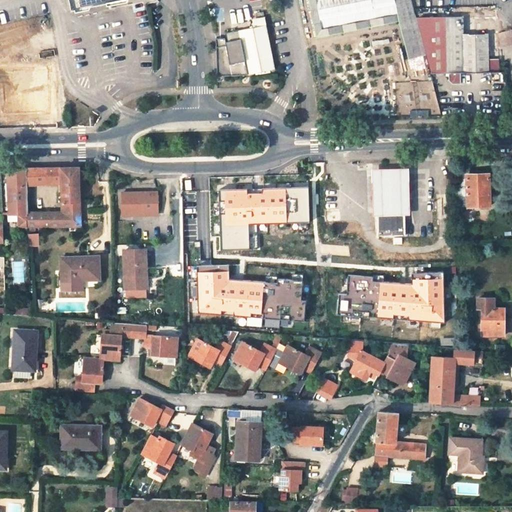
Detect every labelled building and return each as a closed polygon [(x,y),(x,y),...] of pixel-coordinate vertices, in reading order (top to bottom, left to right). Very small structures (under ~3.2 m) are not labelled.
[(70,0),(73,10),(120,0),(70,0)] [(324,36),(322,29),(316,0),(308,0),(316,38),(324,36)] [(316,0),(322,29),(397,14),(394,0),(316,0)] [(394,0),(397,14),(399,22),(409,60),(426,56),(410,0),(394,0)] [(322,29),(324,36),(399,22),(397,14),(322,29)] [(473,26),(473,17),(417,17),(431,72),(447,72),(449,72),(449,79),(453,83),(461,83),(461,72),(499,72),(498,33),(488,33),(474,33),(473,26)] [(274,69),(266,25),(239,30),(243,52),(217,55),(220,79),(274,69)] [(502,45),(511,42),(511,29),(498,32),(502,45)] [(50,68),(2,69),(3,112),(51,111),(50,68)] [(77,227),(81,227),(79,167),(24,168),(24,169),(25,186),(60,183),(61,211),(26,212),(26,214),(26,220),(26,227),(28,227),(69,227),(69,231),(77,231),(77,227)] [(7,169),(9,215),(26,214),(26,212),(25,186),(24,169),(7,169)] [(489,206),(489,170),(466,171),(467,206),(461,206),(461,213),(477,212),(477,206),(489,206)] [(158,216),(157,193),(122,194),(123,217),(158,216)] [(406,235),(405,215),(376,216),(377,236),(406,235)] [(39,246),(38,234),(28,234),(29,246),(39,246)] [(147,289),(145,250),(125,251),(126,290),(144,289),(147,289)] [(99,279),(99,256),(60,258),(60,276),(74,276),(74,280),(82,280),(99,279)] [(74,280),(60,281),(61,292),(82,291),(82,280),(74,280)] [(494,299),(478,299),(478,309),(482,309),(482,335),(504,336),(505,322),(502,322),(502,309),(494,309),(494,299)] [(106,360),(121,360),(121,356),(121,337),(132,338),(133,324),(116,323),(111,323),(110,335),(102,334),(100,359),(103,360),(106,360)] [(151,355),(176,357),(178,337),(153,335),(146,335),(146,334),(146,325),(133,324),(132,338),(144,339),(144,347),(152,348),(151,355)] [(35,370),(37,331),(15,331),(14,370),(16,370),(15,377),(30,378),(30,370),(35,370)] [(215,348),(198,339),(189,356),(211,367),(213,363),(221,367),(231,346),(220,340),(215,348)] [(380,372),(402,382),(413,363),(405,358),(407,345),(392,344),(391,351),(384,364),(361,352),(362,342),(350,341),(349,356),(356,360),(351,370),(366,378),(367,375),(376,379),(380,372)] [(260,351),(243,342),(234,359),(256,370),(258,366),(266,370),(268,366),(272,358),(276,350),(264,344),(260,351)] [(272,358),(279,362),(286,349),(279,345),(276,350),(272,358)] [(310,347),(306,355),(287,345),(286,349),(279,362),(288,366),(302,373),(304,369),(311,373),(322,353),(310,347)] [(453,358),(433,356),(430,402),(452,403),(455,363),(482,365),(483,352),(453,350),(453,358)] [(272,358),(268,366),(281,372),(286,370),(288,366),(279,362),(272,358)] [(84,359),(82,376),(77,376),(76,392),(94,393),(94,384),(102,384),(102,375),(103,360),(100,359),(84,359)] [(323,378),(317,392),(330,398),(331,397),(337,384),(323,378)] [(454,394),(454,406),(480,405),(480,393),(454,394)] [(140,399),(131,415),(153,426),(156,421),(159,422),(166,426),(173,413),(174,411),(162,405),(160,409),(150,404),(140,399)] [(261,419),(261,409),(239,410),(239,419),(261,419)] [(375,455),(424,459),(425,444),(395,442),(397,413),(378,412),(375,455)] [(260,461),(261,422),(238,421),(237,455),(245,456),(245,460),(260,461)] [(207,445),(212,434),(193,424),(182,445),(193,450),(191,455),(199,459),(193,470),(206,476),(215,458),(211,456),(215,449),(207,445)] [(98,449),(99,427),(63,426),(62,448),(98,449)] [(300,444),(323,445),(324,428),(301,426),(301,428),(293,427),(292,442),(300,443),(300,444)] [(159,463),(154,473),(165,479),(176,457),(170,453),(174,445),(159,437),(158,439),(152,435),(141,454),(159,463)] [(460,454),(458,471),(479,473),(480,456),(482,440),(450,437),(449,453),(460,454)] [(304,471),(305,462),(283,461),(282,476),(281,476),(280,490),(298,491),(298,483),(301,483),(302,471),(304,471)] [(118,488),(108,487),(107,507),(117,507),(118,497),(118,488)] [(356,502),(357,489),(347,488),(346,501),(356,502)] [(230,511),(255,511),(256,500),(231,500),(230,511)]
